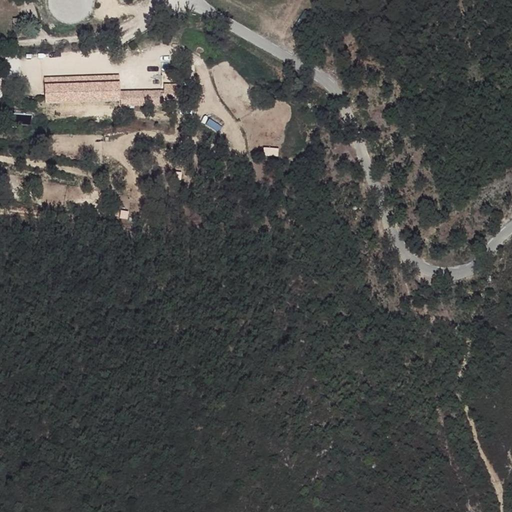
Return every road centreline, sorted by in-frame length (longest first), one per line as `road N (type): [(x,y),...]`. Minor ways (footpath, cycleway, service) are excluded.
road 1 (tertiary): [(511,225),(466,265),(450,270),(419,261),(393,230),(331,85),(203,0)]
road 2 (track): [(502,511),(431,310),(434,268)]
road 3 (track): [(0,41),(84,38),(135,22),(167,0)]
